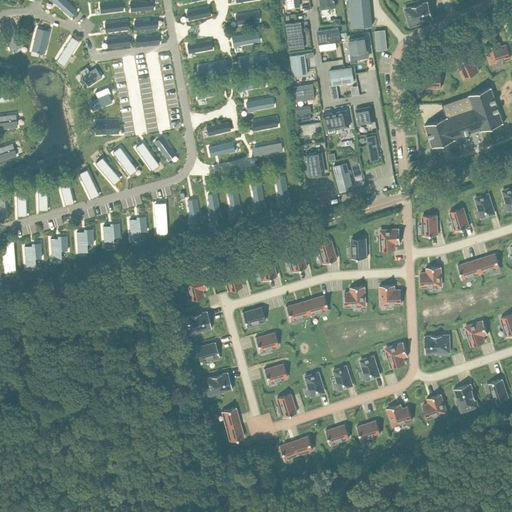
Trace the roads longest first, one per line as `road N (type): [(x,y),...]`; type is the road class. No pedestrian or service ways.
road 1 (residential): [(409,272),(329,276),(230,305),(228,314),(262,427),(400,386),(414,371)]
road 2 (unclassified): [(0,306),(406,195)]
road 3 (residential): [(406,195),(396,57),(418,34),(494,0)]
